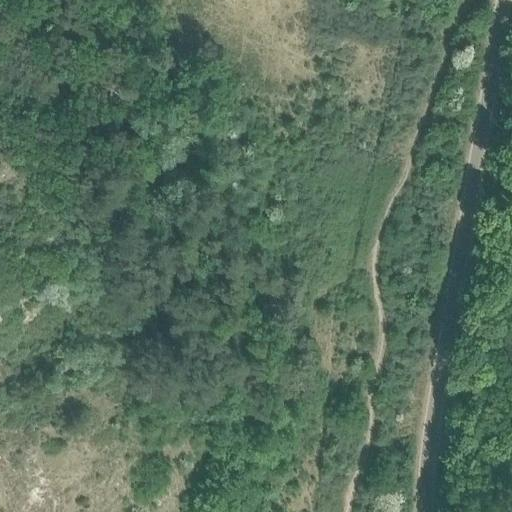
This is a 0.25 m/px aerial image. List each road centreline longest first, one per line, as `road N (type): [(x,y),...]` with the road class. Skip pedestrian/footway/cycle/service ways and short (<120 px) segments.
road 1 (unknown): [(344,511),(372,416),(365,396),(381,335),(374,251),(446,65),(453,16),(475,0)]
road 2 (unclassified): [(426,511),(447,319),(509,0)]
